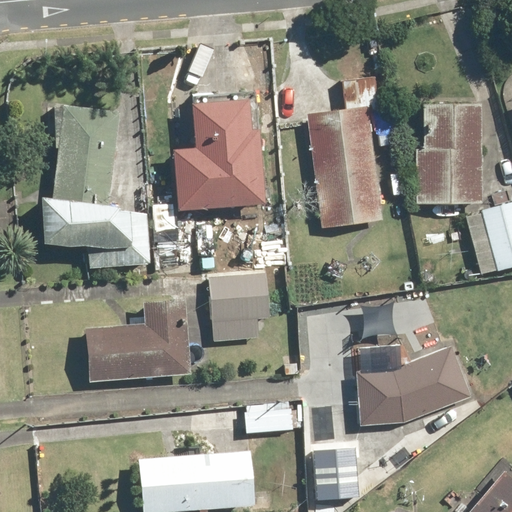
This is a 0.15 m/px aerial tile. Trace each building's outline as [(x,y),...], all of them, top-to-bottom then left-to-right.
[(342,111),(306,115),(318,229),(378,223),(367,109),(376,108),(373,76),(339,79),(342,111)] [(259,100),(190,103),(192,149),(171,150),(174,210),(264,205),(259,100)] [(479,105),(422,105),(422,118),(427,118),(426,152),(416,151),(415,202),(478,203),(479,105)] [(53,147),(59,148),(53,200),(40,200),(38,244),(86,246),(87,267),(151,264),(149,214),(127,215),(127,203),(110,202),(120,113),(57,106),(53,147)] [(511,266),(511,202),(465,216),(482,275),(511,266)] [(256,318),(267,317),(266,274),(208,275),(210,342),(257,340),(256,318)] [(183,300),(144,302),(145,326),(83,328),(85,379),(186,375),(183,300)] [(384,370),(356,372),(361,428),(404,424),(404,423),(468,399),(449,346),(384,370)] [(247,405),(247,432),(289,432),(290,405),(247,405)] [(247,454),(139,459),(142,511),(249,508),(247,454)] [(349,455),(314,456),(315,495),(349,495),(349,455)] [(511,511),(511,479),(503,472),(468,511),(511,511)]
